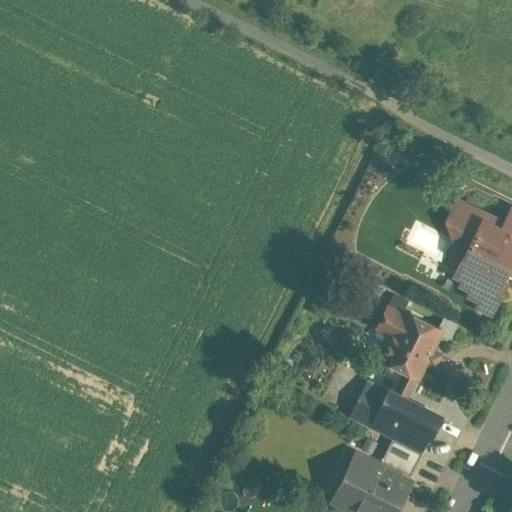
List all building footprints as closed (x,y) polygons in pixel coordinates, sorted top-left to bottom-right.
[(467,211),(454,204),(447,219),(455,250),(464,254),(469,245),(462,241),(457,230),(463,218),(467,211)] [(511,225),(504,222),(485,212),(482,218),(467,211),(463,218),(457,230),(462,241),(469,245),(464,254),(457,268),(466,273),(463,278),(474,284),(471,289),(483,294),(480,300),(494,307),(504,288),(500,286),(506,274),(504,273),(511,257),(511,225)] [(442,328),(404,309),(402,312),(388,305),(378,324),(392,332),(381,355),(380,356),(389,361),(404,368),(417,374),(418,375),(426,360),(432,363),(438,351),(432,347),(442,328)] [(381,355),(373,351),(366,364),(383,373),(389,361),(380,356),(381,355)] [(404,368),(393,391),(369,379),(351,415),(418,449),(426,434),(429,435),(440,414),(405,397),(417,374),(404,368)] [(421,452),(393,438),(382,459),(410,473),(421,452)] [(412,480),(354,452),(353,454),(359,457),(338,498),(333,495),(332,497),(355,509),(356,511),(392,511),(400,496),(403,498),(412,480)]
